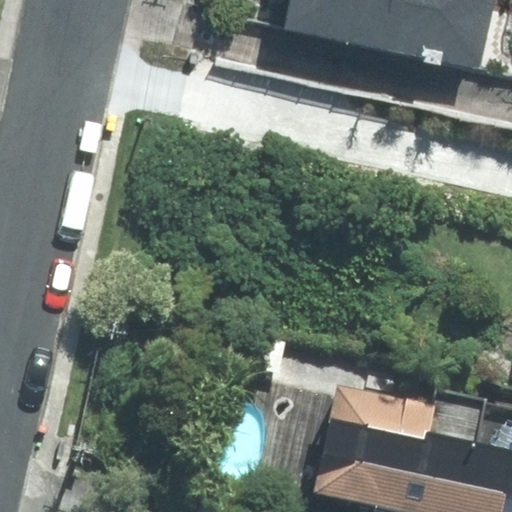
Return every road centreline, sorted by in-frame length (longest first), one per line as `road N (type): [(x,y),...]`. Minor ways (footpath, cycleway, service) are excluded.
road 1 (residential): [(0,362),(75,0)]
road 2 (unknown): [(0,453),(237,511)]
